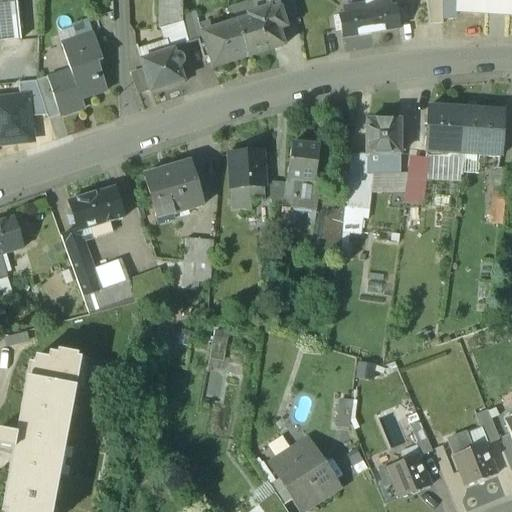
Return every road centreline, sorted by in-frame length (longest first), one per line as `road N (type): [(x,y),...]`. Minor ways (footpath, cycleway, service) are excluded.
road 1 (residential): [(0,178),(254,96),(411,64),(511,58)]
road 2 (track): [(135,135),(122,91),(119,0)]
